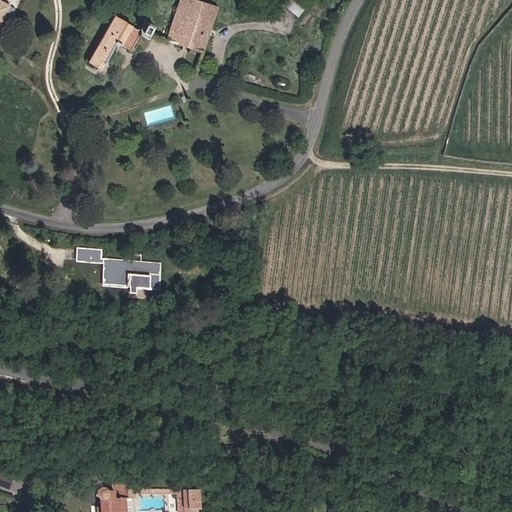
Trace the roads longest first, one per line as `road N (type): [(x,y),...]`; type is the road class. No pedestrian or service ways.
road 1 (unclassified): [(472,511),(292,431),(162,412),(0,365)]
road 2 (unclassified): [(0,204),(85,227),(172,220),(283,175),(310,140),(359,0)]
road 3 (track): [(307,145),(321,160),(345,166),(511,173)]
